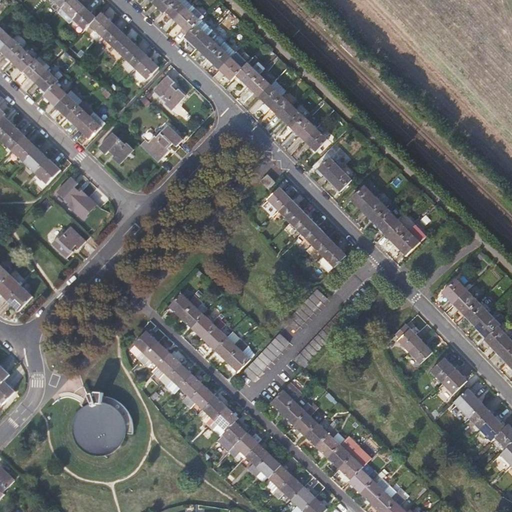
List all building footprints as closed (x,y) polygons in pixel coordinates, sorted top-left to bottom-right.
[(67,0),(61,7),(72,18),(84,6),(77,0),(67,0)] [(154,0),(152,2),(163,13),(165,12),(175,1),(173,0),(154,0)] [(193,5),(187,0),(176,0),(175,1),(165,12),(177,22),(193,5)] [(204,16),(193,5),(177,22),(188,33),(201,19),(204,16)] [(72,18),(83,28),(88,23),(94,17),(84,6),(72,18)] [(88,23),(99,34),(111,22),(100,11),(94,17),(88,23)] [(184,37),(195,47),(213,30),(201,19),(188,33),(184,37)] [(99,34),(111,45),(122,33),(111,22),(99,34)] [(0,47),(11,36),(0,25),(0,47)] [(195,47),(206,58),(224,40),(213,30),(195,47)] [(111,45),(122,56),(133,43),(122,33),(111,45)] [(0,47),(0,49),(10,60),(22,47),(11,36),(0,47)] [(206,58),(218,69),(235,51),(224,40),(206,58)] [(122,56),(133,67),(145,55),(133,43),(122,56)] [(10,60),(22,70),(22,69),(33,58),(22,47),(10,60)] [(218,69),(229,80),(235,74),(247,62),(235,51),(218,69)] [(133,67),(144,78),(156,66),(145,55),(133,67)] [(22,69),(33,80),(45,68),(34,57),(33,58),(22,69)] [(257,72),(247,62),(235,74),(245,84),(257,72)] [(33,80),(45,91),(54,82),(57,79),(45,68),(33,80)] [(268,83),(257,72),(245,84),(256,95),(268,83)] [(163,101),(170,107),(183,93),(176,87),(174,89),(169,84),(172,81),(165,74),(153,87),(165,99),(163,101)] [(42,94),(53,104),(65,92),(54,82),(45,91),(42,94)] [(273,87),(268,83),(256,95),(266,105),(268,106),(280,94),(273,87)] [(53,104),(64,115),(76,103),(65,92),(53,104)] [(291,105),(280,94),(268,106),(279,117),(291,105)] [(64,115),(76,126),(88,114),(76,103),(64,115)] [(303,116),(291,105),(279,117),(291,128),(303,116)] [(0,137),(13,124),(1,113),(0,114),(0,137)] [(76,126),(87,137),(99,125),(88,114),(76,126)] [(314,127),(303,116),(291,128),(303,139),(314,127)] [(0,137),(0,139),(11,150),(24,136),(13,124),(0,137)] [(141,137),(136,143),(154,161),(166,148),(164,146),(169,141),(173,145),(179,138),(166,125),(154,137),(153,136),(146,142),(141,137)] [(326,138),(314,127),(303,139),(314,150),(326,138)] [(110,155),(117,162),(130,148),(123,142),(122,144),(110,132),(97,146),(103,152),(106,148),(112,154),(110,155)] [(11,150),(22,161),(35,146),(24,136),(11,150)] [(22,161),(33,171),(47,157),(35,146),(22,161)] [(33,171),(44,182),(58,168),(47,157),(33,171)] [(316,167),(327,179),(338,168),(327,157),(316,167)] [(349,180),(338,168),(327,179),(338,191),(349,180)] [(94,202),(80,188),(78,190),(72,185),(76,182),(69,175),(57,189),(68,200),(67,201),(82,216),(94,202)] [(259,181),(266,188),(272,182),(265,175),(259,181)] [(265,199),(276,210),(288,198),(277,187),(265,199)] [(349,199),(360,210),(371,199),(361,187),(349,199)] [(276,210),(287,221),(299,210),(288,198),(276,210)] [(360,210),(370,221),(382,209),(371,199),(360,210)] [(370,221),(381,232),(393,221),(398,216),(399,215),(388,203),(382,209),(370,221)] [(287,221),(298,233),(310,221),(299,210),(287,221)] [(398,216),(393,221),(404,232),(408,227),(398,216)] [(298,233),(309,244),(321,232),(310,221),(298,233)] [(381,232),(392,243),(404,232),(393,221),(381,232)] [(75,245),(82,238),(68,226),(57,238),(55,236),(49,243),(63,256),(69,250),(67,247),(72,242),(75,245)] [(309,244),(320,255),(332,243),(321,232),(309,244)] [(392,243),(403,255),(415,243),(404,232),(392,243)] [(320,255),(314,261),(325,272),(343,254),(332,243),(320,255)] [(0,278),(0,291),(5,296),(17,283),(6,273),(0,278)] [(438,291),(449,303),(463,289),(452,278),(438,291)] [(5,296),(16,307),(28,295),(17,283),(5,296)] [(314,287),(309,291),(319,300),(323,296),(314,287)] [(449,303),(460,314),(474,301),(463,289),(449,303)] [(187,297),(179,290),(166,303),(178,314),(196,296),(192,292),(187,297)] [(314,305),(319,300),(309,291),(305,296),(314,305)] [(200,299),(196,296),(178,314),(190,325),(202,312),(195,305),(200,299)] [(310,310),(314,305),(305,296),(300,300),(310,310)] [(305,315),(310,310),(300,300),(295,306),(305,315)] [(460,314),(471,326),(485,312),(474,301),(460,314)] [(300,320),(305,315),(295,306),(291,311),(300,320)] [(336,308),(332,313),(342,323),(346,318),(336,308)] [(296,325),(300,320),(291,311),(286,315),(296,325)] [(190,325),(195,330),(201,336),(219,318),(215,314),(210,319),(207,316),(202,312),(190,325)] [(471,326),(482,337),(495,326),(497,324),(485,312),(471,326)] [(337,327),(342,323),(332,313),(328,317),(337,327)] [(291,329),(296,325),(286,315),(282,320),(291,329)] [(333,332),(337,327),(328,317),(323,322),(333,332)] [(222,321),(219,318),(201,336),(206,340),(212,346),(225,333),(218,327),(222,321)] [(323,322),(318,327),(328,337),(333,332),(323,322)] [(481,339),(492,351),(506,337),(503,334),(506,330),(498,322),(497,324),(495,326),(482,337),(481,339)] [(395,340),(407,352),(419,340),(407,329),(403,324),(393,334),(397,339),(395,340)] [(127,345),(139,356),(155,338),(144,327),(127,345)] [(318,327),(313,332),(323,342),(328,337),(318,327)] [(241,339),(229,329),(225,333),(212,346),(224,358),(241,339)] [(275,331),(270,335),(280,345),(284,340),(275,331)] [(318,347),(323,342),(313,332),(308,337),(318,347)] [(280,345),(270,335),(266,340),(276,349),(280,345)] [(314,351),(318,347),(308,337),(304,342),(314,351)] [(492,351),(503,362),(511,352),(511,343),(506,337),(492,351)] [(147,354),(155,362),(167,349),(155,338),(139,356),(142,360),(147,354)] [(253,350),(241,339),(224,358),(235,369),(253,350)] [(276,349),(266,340),(261,345),(271,354),(276,349)] [(430,352),(419,340),(407,352),(418,364),(430,352)] [(309,356),(314,351),(304,342),(299,347),(309,356)] [(271,354),(261,345),(257,350),(266,359),(271,354)] [(305,360),(309,356),(299,347),(295,351),(305,360)] [(150,367),(158,375),(161,378),(178,360),(174,356),(167,349),(155,362),(150,367)] [(266,359),(257,350),(252,354),(262,364),(266,359)] [(301,364),(305,360),(295,351),(291,355),(301,364)] [(511,352),(503,362),(511,371),(511,352)] [(252,354),(247,359),(257,369),(262,364),(252,354)] [(429,371),(440,382),(454,370),(443,358),(429,371)] [(243,364),(252,373),(257,369),(247,359),(243,364)] [(190,371),(184,366),(178,360),(161,378),(169,385),(173,389),(177,384),(190,371)] [(465,381),(454,370),(440,382),(452,394),(465,381)] [(180,396),(184,400),(201,382),(190,371),(177,384),(185,391),(180,396)] [(13,389),(1,378),(0,379),(0,400),(1,401),(13,389)] [(289,385),(285,381),(267,400),(279,411),(292,397),(284,390),(289,385)] [(193,398),(201,406),(213,393),(201,382),(184,400),(188,404),(193,398)] [(129,428),(128,415),(124,407),(116,399),(108,395),(101,393),(101,391),(99,388),(94,389),(93,392),(92,392),(91,390),(90,390),(89,389),(87,390),(87,391),(87,392),(89,400),(82,403),(76,409),(72,416),(71,426),(73,435),(78,443),(85,448),(95,451),(104,450),(108,448),(115,443),(118,440),(122,433),(122,430),(128,431),(129,428)] [(204,418),(208,423),(225,405),(213,393),(201,406),(208,413),(204,418)] [(457,406),(468,418),(481,405),(470,393),(457,406)] [(300,405),(292,397),(279,411),(290,422),(308,403),(305,400),(300,405)] [(312,406),(308,403),(290,422),(302,433),(315,419),(307,412),(312,406)] [(208,423),(219,434),(234,419),(236,416),(225,405),(208,423)] [(468,418),(479,429),(492,416),(481,405),(468,418)] [(479,429),(490,441),(493,437),(503,428),(492,416),(479,429)] [(313,443),(331,425),(335,421),(331,418),(328,422),(323,427),(315,419),(302,433),(313,443)] [(216,437),(228,448),(245,430),(234,419),(219,434),(216,437)] [(493,437),(506,451),(511,444),(511,429),(507,424),(503,428),(493,437)] [(335,429),(331,425),(313,443),(324,454),(337,441),(342,436),(335,429)] [(237,446),(244,454),(257,440),(260,437),(253,431),(250,434),(245,430),(228,448),(232,452),(237,446)] [(247,466),(250,470),(268,451),(257,440),(244,454),(251,461),(247,466)] [(345,449),(337,441),(324,454),(336,466),(354,447),(350,444),(345,449)] [(511,464),(511,444),(506,451),(501,456),(497,459),(495,461),(503,470),(505,468),(507,469),(510,466),(511,464)] [(358,451),(354,447),(336,466),(347,477),(358,466),(360,463),(353,456),(358,451)] [(260,468),(267,475),(279,462),(268,451),(250,470),(254,474),(260,468)] [(262,481),(273,491),(290,473),(279,462),(267,475),(262,481)] [(0,483),(9,474),(0,465),(0,483)] [(366,474),(358,466),(347,477),(345,479),(357,490),(374,472),(371,468),(366,474)] [(378,475),(374,472),(357,490),(368,501),(381,488),(373,481),(378,475)] [(282,490),(289,497),(302,484),(290,473),(273,491),(276,495),(282,490)] [(292,510),(294,511),(296,511),(313,495),(302,484),(289,497),(297,504),(292,510)] [(390,494),(382,486),(381,488),(368,501),(380,511),(397,493),(394,490),(390,494)] [(401,497),(397,493),(380,511),(379,511),(401,511),(403,510),(396,503),(401,497)] [(304,511),(305,511),(304,511),(319,511),(325,506),(313,495),(296,511),(304,511)]
